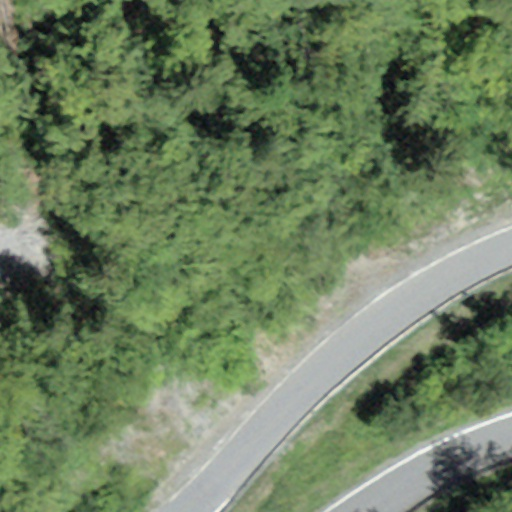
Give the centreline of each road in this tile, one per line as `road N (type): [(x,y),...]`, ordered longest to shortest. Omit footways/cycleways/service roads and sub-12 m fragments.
road 1 (tertiary): [(187,511),(370,331),(445,279),(511,247)]
road 2 (tertiary): [(511,438),(411,479),(366,511)]
